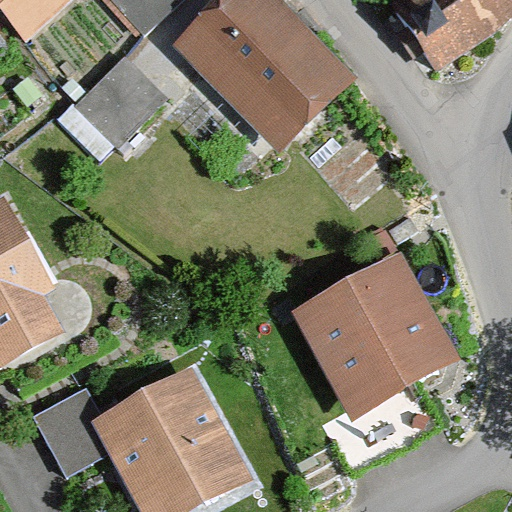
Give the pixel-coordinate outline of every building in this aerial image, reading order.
[(0,0),(0,4),(26,35),(66,0),(0,0)] [(181,0),(115,0),(144,33),(181,0)] [(248,0),(188,59),(280,152),(344,90),(254,0),(248,0)] [(511,0),(396,0),(439,65),(511,17),(511,0)] [(124,47),(73,102),(121,147),(173,93),(124,47)] [(74,304),(20,206),(0,217),(0,366),(11,386),(79,349),(58,312),(74,304)] [(449,374),(399,278),(305,326),(355,423),(449,374)] [(102,428),(148,511),(225,511),(266,490),(201,374),(102,428)]
